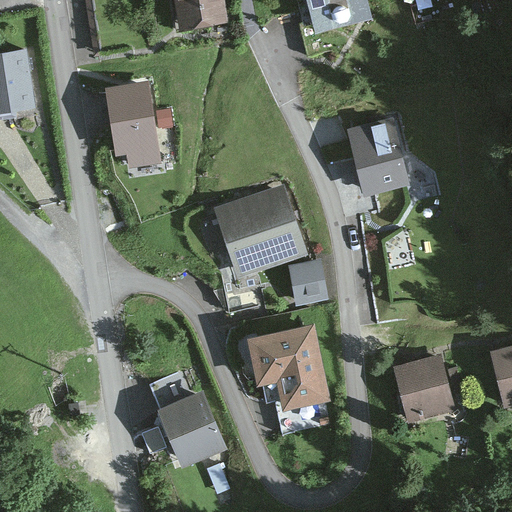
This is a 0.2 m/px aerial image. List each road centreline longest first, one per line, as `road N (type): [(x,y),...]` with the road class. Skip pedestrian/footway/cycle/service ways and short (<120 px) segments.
road 1 (residential): [(255,35),(338,226),(360,432),(352,472),(317,497),(286,490),(260,461),(195,312),(150,284),(97,287)]
road 2 (residential): [(55,0),(97,287)]
road 3 (residential): [(97,287),(128,511)]
road 4 (track): [(97,287),(0,190)]
